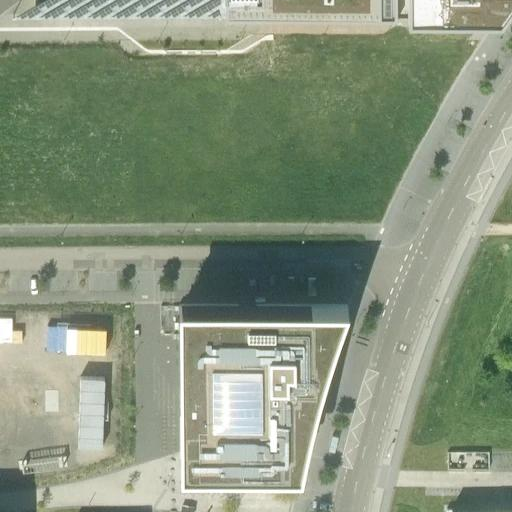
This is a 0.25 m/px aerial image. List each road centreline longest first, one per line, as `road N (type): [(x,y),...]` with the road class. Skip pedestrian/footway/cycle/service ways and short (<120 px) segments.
road 1 (residential): [(0,261),(359,259),(419,276)]
road 2 (tertiary): [(350,511),(419,276)]
road 3 (tertiary): [(419,276),(511,101)]
